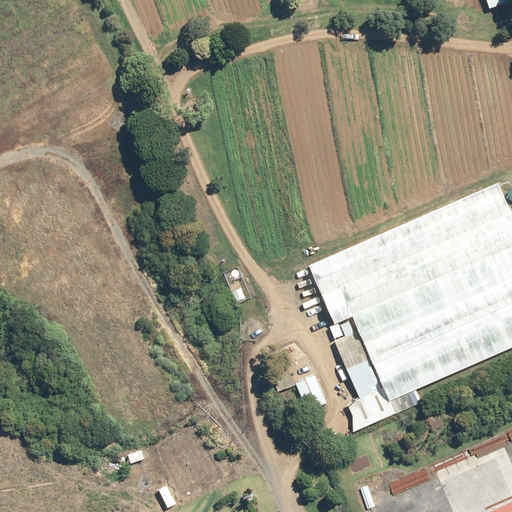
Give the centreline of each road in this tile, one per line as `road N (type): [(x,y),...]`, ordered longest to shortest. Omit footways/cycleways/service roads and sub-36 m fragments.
road 1 (track): [(511,52),(340,31),(232,52),(193,86),(185,117),(190,152),(296,327),(328,407),(325,440),(305,467),(271,483)]
road 2 (track): [(0,162),(33,152),(71,157),(285,511)]
road 3 (track): [(190,152),(132,0)]
